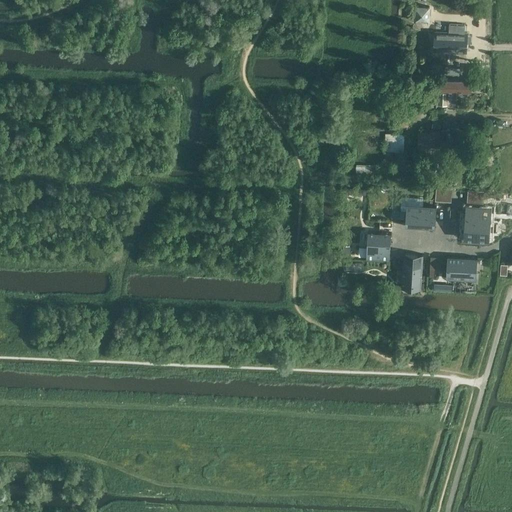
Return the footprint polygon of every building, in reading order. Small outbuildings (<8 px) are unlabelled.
[(415,6),(414,22),(430,22),(430,7),(415,6)] [(466,34),(465,34),(466,25),(449,24),(448,33),(435,33),(434,46),(435,46),(439,46),(439,50),(439,51),(465,52),(466,52),(467,34),(466,34)] [(370,89),(395,90),(394,96),(395,96),(396,105),(406,105),(405,96),(407,96),(407,82),(370,81),(370,89)] [(456,97),(456,92),(470,92),(471,82),(438,81),(438,92),(449,92),(449,97),(456,97)] [(439,93),(439,105),(447,105),(447,93),(439,93)] [(410,125),(410,115),(399,115),(399,125),(410,125)] [(442,128),(443,119),(432,118),(431,127),(442,128)] [(447,131),(441,131),(441,141),(446,141),(446,142),(449,142),(449,140),(469,140),(470,129),(451,129),(447,131)] [(439,155),(439,132),(418,131),(418,154),(439,155)] [(386,163),(395,163),(395,174),(404,174),(404,134),(387,133),(386,163)] [(469,152),(469,140),(449,140),(449,142),(450,142),(449,142),(449,146),(455,146),(455,151),(469,152)] [(357,163),(357,173),(378,172),(378,163),(357,163)] [(439,180),(440,164),(430,164),(429,179),(439,180)] [(401,196),(400,211),(406,211),(405,226),(435,228),(436,206),(423,205),(423,198),(401,196)] [(466,214),(465,239),(489,240),(493,240),(493,239),(493,233),(497,233),(497,232),(496,232),(497,224),(497,223),(494,223),(494,217),(495,205),(480,205),(479,212),(479,215),(466,214)] [(368,231),(366,258),(390,259),(391,233),(368,231)] [(404,253),(402,287),(403,288),(403,286),(420,287),(420,289),(421,289),(423,254),(422,254),(422,256),(405,255),(405,253),(404,253)] [(444,257),(443,274),(446,274),(446,279),(476,281),(476,280),(474,280),(475,258),(477,259),(477,258),(447,256),(447,257),(444,257)] [(478,285),(487,286),(488,274),(479,273),(478,285)]
